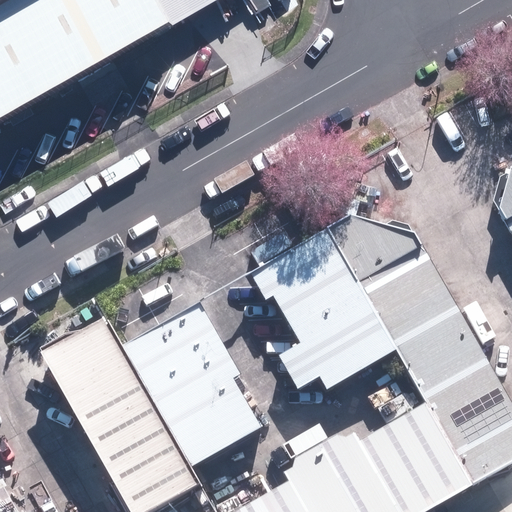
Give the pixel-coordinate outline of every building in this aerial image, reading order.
[(0,0),(0,119),(216,0),(0,0)] [(404,358),(369,294),(335,231),(256,274),(325,400),(404,358)] [(115,257),(106,241),(68,262),(77,278),(115,257)] [(432,409),(483,503),(511,487),(511,420),(426,263),(369,294),(432,409)] [(203,322),(131,361),(193,474),(265,435),(203,322)] [(116,334),(48,370),(125,511),(171,511),(204,495),(193,474),(131,361),(116,334)] [(240,511),(466,511),(483,503),(432,409),(240,511)]
